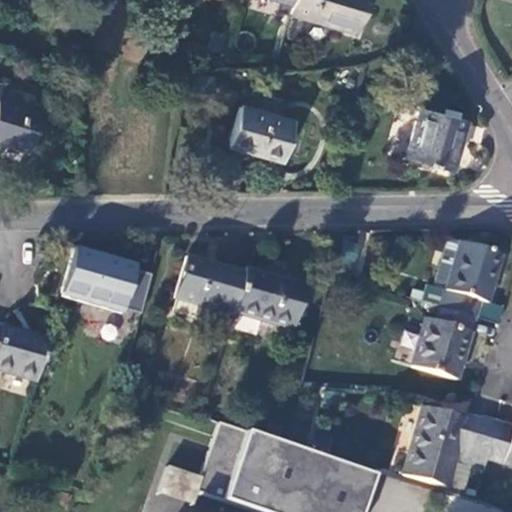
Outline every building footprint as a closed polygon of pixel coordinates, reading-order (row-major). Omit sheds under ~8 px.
[(292,0),(291,4),(288,14),(356,35),(366,0),(292,0)] [(0,142),(28,151),(41,108),(0,95),(0,142)] [(237,107),(228,142),(256,150),(256,153),(281,160),(291,121),(237,107)] [(414,108),(401,156),(453,170),(466,122),(414,108)] [(460,243),(451,273),(449,272),(438,307),(472,317),(477,301),(484,303),(499,255),(460,243)] [(73,250),(71,258),(59,299),(79,304),(80,300),(119,311),(130,272),(115,267),(116,262),(73,250)] [(183,257),(171,299),(229,316),(230,314),(241,275),(183,257)] [(242,270),(241,275),(230,314),(291,332),(303,288),(242,270)] [(484,303),(477,301),(472,317),(495,324),(500,308),(484,303)] [(438,307),(434,322),(423,319),(410,367),(454,380),(472,317),(438,307)] [(0,371),(35,382),(47,341),(0,328),(0,371)] [(420,407),(401,476),(445,488),(446,485),(462,489),(469,466),(481,470),(484,459),(495,424),(465,415),(464,420),(420,407)] [(358,511),(371,476),(310,455),(217,424),(193,493),(249,511),(358,511)] [(495,424),(484,459),(511,467),(511,425),(511,429),(495,424)]
